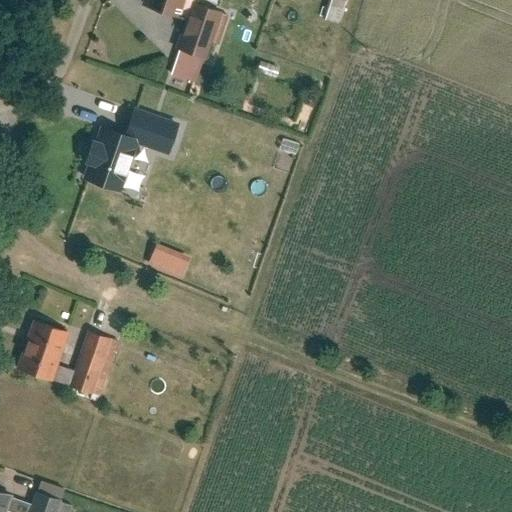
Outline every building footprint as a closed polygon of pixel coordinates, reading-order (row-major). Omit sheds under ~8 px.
[(182,0),(144,0),(179,11),(182,0)] [(221,8),(194,0),(190,0),(176,43),(181,45),(207,53),(221,8)] [(346,0),(329,0),(324,17),(339,22),(346,0)] [(181,45),(173,71),(198,79),(207,53),(181,45)] [(169,143),(176,120),(128,105),(121,128),(138,133),(169,143)] [(120,189),(138,133),(121,128),(101,121),(96,136),(91,135),(83,160),(88,161),(83,177),(120,189)] [(184,278),(192,255),(152,241),(144,263),(184,278)] [(69,327),(34,315),(18,365),(53,376),(58,361),(69,327)] [(119,337),(88,327),(75,366),(71,382),(102,392),(119,337)] [(71,382),(75,366),(58,361),(53,376),(71,382)] [(40,477),(36,489),(61,497),(66,485),(40,477)] [(0,511),(5,511),(13,490),(0,485),(0,511)] [(56,511),(61,497),(36,489),(27,511),(56,511)] [(56,511),(70,511),(74,502),(61,497),(56,511)]
